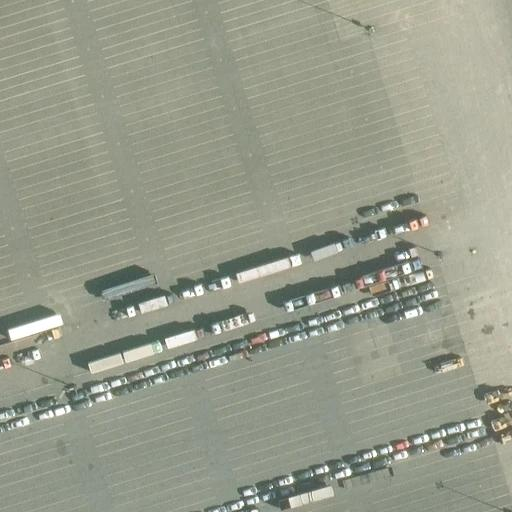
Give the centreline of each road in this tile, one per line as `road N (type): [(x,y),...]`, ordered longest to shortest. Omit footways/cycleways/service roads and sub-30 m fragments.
road 1 (unknown): [(333,511),(356,505),(302,310)]
road 2 (unknown): [(0,399),(174,347)]
road 3 (unknown): [(174,347),(227,511)]
road 4 (unknown): [(174,347),(302,310)]
